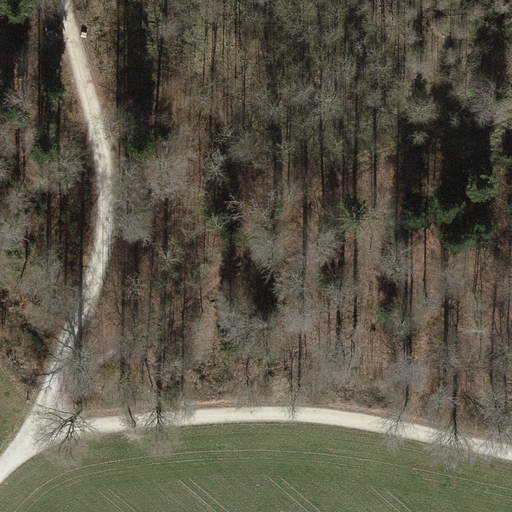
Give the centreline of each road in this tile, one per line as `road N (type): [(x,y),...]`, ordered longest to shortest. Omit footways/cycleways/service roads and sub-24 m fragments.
road 1 (track): [(25,441),(206,414),(308,414),(511,452)]
road 2 (track): [(25,441),(80,338),(100,265),(72,0)]
